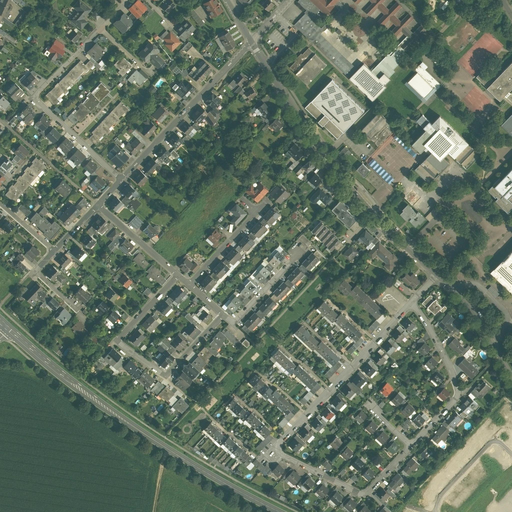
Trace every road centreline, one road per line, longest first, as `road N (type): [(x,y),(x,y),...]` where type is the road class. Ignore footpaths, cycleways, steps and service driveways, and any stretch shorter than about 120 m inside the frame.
road 1 (secondary): [(9,329),(144,434),(278,511)]
road 2 (residential): [(119,179),(33,97),(100,28)]
road 3 (tertiary): [(250,42),(374,215)]
road 4 (residential): [(410,302),(279,440)]
road 5 (residential): [(250,42),(119,179)]
road 6 (residential): [(279,440),(280,453),(363,497),(410,447)]
road 7 (residential): [(410,447),(458,395),(410,302)]
road 8 (residential): [(177,276),(114,343),(164,379)]
road 9 (tertiary): [(436,274),(471,309),(511,376)]
